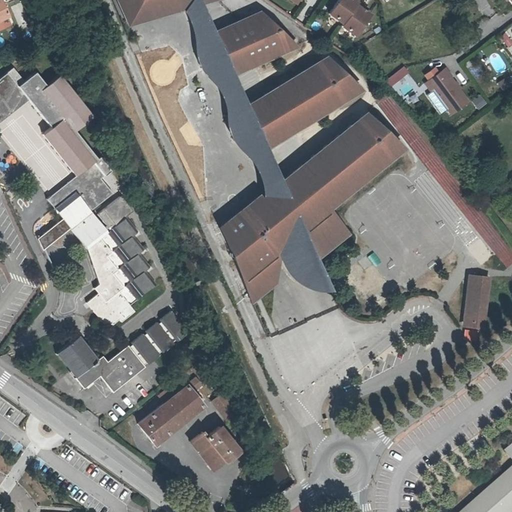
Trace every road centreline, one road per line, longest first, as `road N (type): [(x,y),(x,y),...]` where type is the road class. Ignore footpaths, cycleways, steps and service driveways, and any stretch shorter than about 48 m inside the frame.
road 1 (unclassified): [(347,441),(337,405),(434,357),(443,344),(431,316),(414,318),(320,393),(314,431),(328,446)]
road 2 (secondary): [(182,511),(0,377)]
road 3 (secondary): [(511,334),(384,436)]
